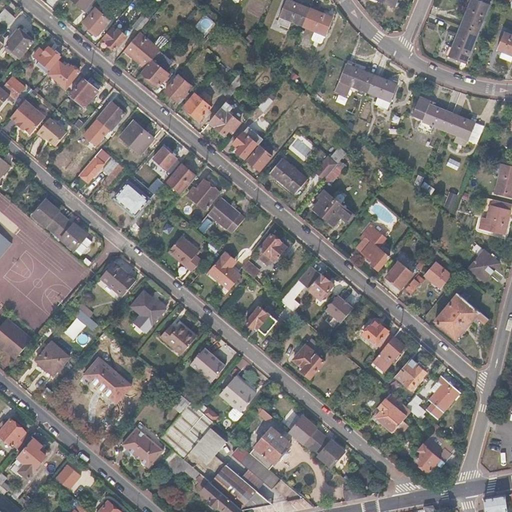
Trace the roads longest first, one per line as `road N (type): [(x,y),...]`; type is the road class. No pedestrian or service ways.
road 1 (residential): [(21,0),(490,391)]
road 2 (residential): [(414,497),(0,139)]
road 3 (residential): [(153,511),(0,380)]
